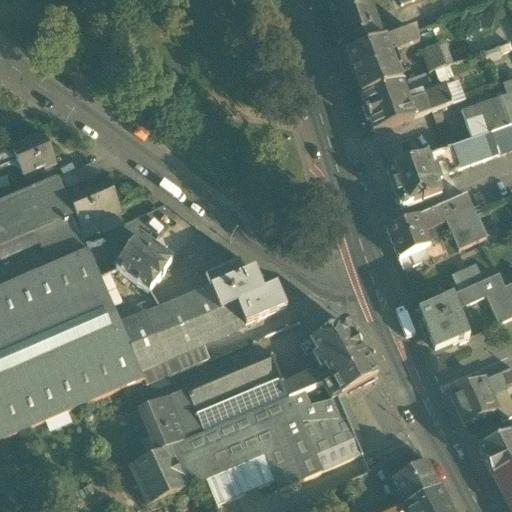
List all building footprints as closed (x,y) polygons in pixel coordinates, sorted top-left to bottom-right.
[(325,0),(329,9),(354,0),(325,0)] [(354,0),(329,9),(341,45),(379,32),(367,0),(354,0)] [(383,45),(379,32),(341,45),(345,59),(383,45)] [(414,33),(383,45),(345,59),(360,100),(401,85),(397,75),(396,75),(389,58),(419,46),(414,33)] [(445,45),(437,49),(445,69),(453,66),(445,45)] [(443,70),(445,69),(437,49),(422,55),(429,75),(434,73),(443,70)] [(450,89),(443,70),(434,73),(441,92),(445,90),(450,89)] [(424,76),(401,85),(405,99),(421,93),(423,98),(432,95),(424,76)] [(360,100),(373,136),(452,108),(445,90),(441,92),(432,95),(423,98),(421,93),(405,99),(401,85),(360,100)] [(450,89),(445,90),(452,108),(465,103),(459,85),(450,89)] [(511,86),(503,90),(506,99),(511,96),(511,86)] [(511,96),(506,99),(497,102),(507,130),(511,128),(511,96)] [(470,144),(507,130),(497,102),(460,115),(470,144)] [(460,172),(511,153),(511,128),(507,130),(470,144),(452,150),(460,172)] [(42,139),(11,152),(10,152),(16,166),(23,183),(28,180),(50,171),(55,169),(42,139)] [(0,173),(16,166),(10,152),(11,152),(10,150),(0,154),(0,173)] [(452,150),(428,159),(431,169),(435,167),(435,169),(445,165),(449,177),(460,172),(452,150)] [(441,184),(435,169),(435,167),(431,169),(428,159),(387,174),(400,212),(441,197),(437,186),(441,184)] [(96,166),(75,176),(80,189),(102,180),(96,166)] [(28,180),(33,193),(56,184),(50,171),(28,180)] [(66,195),(80,189),(75,176),(56,184),(62,197),(66,195)] [(123,228),(118,217),(119,217),(102,180),(80,189),(66,195),(82,232),(97,226),(101,237),(123,228)] [(0,248),(60,222),(71,218),(62,197),(56,184),(33,193),(0,207),(0,248)] [(434,230),(445,225),(473,213),(466,198),(465,198),(417,219),(427,241),(433,239),(430,231),(434,230)] [(486,242),(473,213),(445,225),(458,254),(486,242)] [(60,222),(66,237),(78,232),(72,217),(71,218),(60,222)] [(430,249),(427,241),(417,219),(386,233),(398,262),(424,252),(430,249)] [(60,222),(0,248),(0,262),(0,263),(39,247),(50,271),(88,255),(83,245),(79,234),(78,232),(66,237),(60,222)] [(83,245),(101,237),(97,226),(82,232),(79,234),(83,245)] [(440,245),(434,230),(430,231),(433,239),(427,241),(430,249),(440,245)] [(116,273),(148,297),(149,296),(156,286),(158,287),(165,277),(164,276),(172,265),(139,240),(115,273),(116,273)] [(424,252),(398,262),(401,273),(428,262),(424,252)] [(92,264),(88,255),(50,271),(0,292),(0,445),(45,426),(68,416),(144,383),(140,374),(120,330),(99,280),(92,264)] [(212,291),(227,285),(246,277),(239,262),(206,276),(212,291)] [(451,279),(459,297),(484,286),(476,268),(451,279)] [(99,280),(120,330),(159,313),(148,297),(116,273),(115,273),(113,275),(99,280)] [(255,273),(246,277),(227,285),(246,329),(286,313),(276,289),(264,295),(255,273)] [(429,343),(438,354),(468,341),(455,308),(463,305),(465,309),(485,300),(504,291),(498,279),(484,286),(459,297),(418,315),(429,343)] [(212,291),(159,313),(120,330),(140,374),(204,347),(246,329),(227,285),(212,291)] [(485,300),(498,328),(511,321),(511,287),(504,291),(485,300)] [(279,346),(302,339),(297,326),(275,334),(279,346)] [(310,345),(316,356),(325,371),(328,377),(332,384),(368,364),(349,329),(343,327),(310,345)] [(144,383),(147,389),(209,362),(204,347),(140,374),(144,383)] [(322,373),(325,371),(316,356),(313,358),(313,359),(320,372),(322,373)] [(282,387),(279,381),(277,375),(270,360),(186,395),(205,437),(288,402),(282,387)] [(377,380),(368,364),(332,384),(322,388),(331,403),(341,400),(342,399),(377,380)] [(499,378),(507,393),(511,389),(511,370),(499,377),(499,378)] [(309,376),(282,387),(288,402),(304,395),(322,388),(319,381),(318,380),(309,376)] [(319,381),(322,388),(332,384),(328,377),(319,381)] [(499,378),(484,384),(492,400),(506,393),(507,393),(499,378)] [(498,413),(492,400),(484,384),(484,382),(449,396),(450,398),(464,429),(498,413)] [(492,400),(498,413),(503,424),(511,419),(511,406),(506,393),(492,400)] [(140,415),(158,456),(170,451),(205,437),(186,395),(140,415)] [(205,437),(170,451),(187,491),(205,483),(264,459),(275,484),(279,494),(361,458),(355,445),(360,442),(342,399),(341,400),(331,403),(310,410),(304,395),(288,402),(205,437)] [(68,416),(45,426),(49,436),(73,426),(68,416)] [(491,481),(511,471),(511,437),(478,452),(484,464),(483,464),(491,481)] [(366,455),(360,442),(355,445),(361,458),(366,455)] [(148,509),(187,491),(170,451),(158,456),(129,470),(148,509)] [(384,468),(399,495),(406,509),(438,492),(418,454),(384,468)] [(264,459),(205,483),(216,509),(275,484),(264,459)] [(360,511),(399,495),(384,468),(345,485),(356,511),(360,511)] [(511,511),(511,471),(491,481),(507,511),(511,511)] [(448,511),(438,492),(406,509),(402,511),(448,511)] [(399,511),(402,511),(406,509),(399,495),(360,511),(399,511)]
